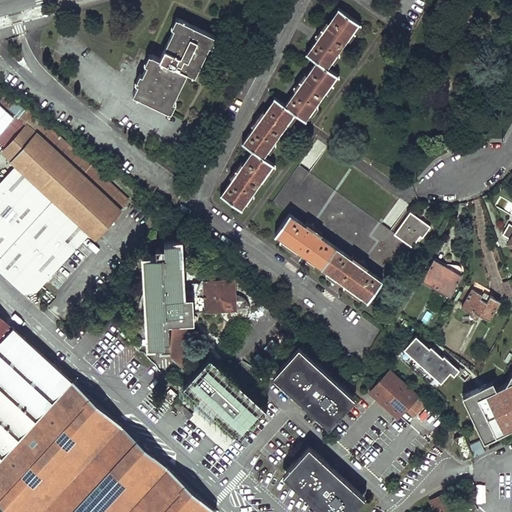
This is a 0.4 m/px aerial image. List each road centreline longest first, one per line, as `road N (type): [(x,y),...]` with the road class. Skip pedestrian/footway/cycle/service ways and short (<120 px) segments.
road 1 (residential): [(301,0),(194,203)]
road 2 (residential): [(194,203),(357,330)]
road 3 (residential): [(61,101),(194,203)]
road 4 (unknown): [(424,190),(382,232),(302,186)]
